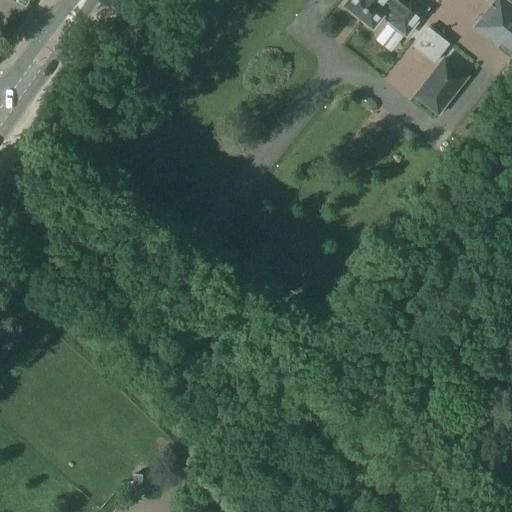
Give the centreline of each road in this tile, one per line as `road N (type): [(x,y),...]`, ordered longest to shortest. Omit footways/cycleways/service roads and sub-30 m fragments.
road 1 (track): [(511,496),(361,360),(260,307)]
road 2 (track): [(361,360),(511,171)]
road 3 (secondary): [(10,111),(90,0)]
